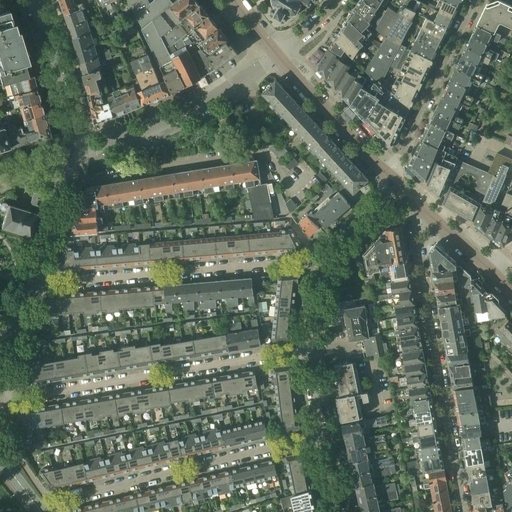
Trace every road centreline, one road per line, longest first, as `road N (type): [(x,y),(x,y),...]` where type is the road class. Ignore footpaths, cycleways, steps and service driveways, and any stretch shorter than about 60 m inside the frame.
road 1 (residential): [(314,347),(7,399),(6,377),(35,281)]
road 2 (residential): [(420,206),(413,228),(463,511)]
road 3 (residential): [(331,262),(35,281)]
road 4 (residential): [(37,504),(320,435)]
road 5 (residential): [(244,78),(253,150),(65,180)]
road 6 (residential): [(387,176),(476,0)]
road 7 (residential): [(75,152),(154,128),(244,78)]
road 8 (residential): [(387,176),(277,54)]
road 9 (residential): [(75,152),(31,0)]
